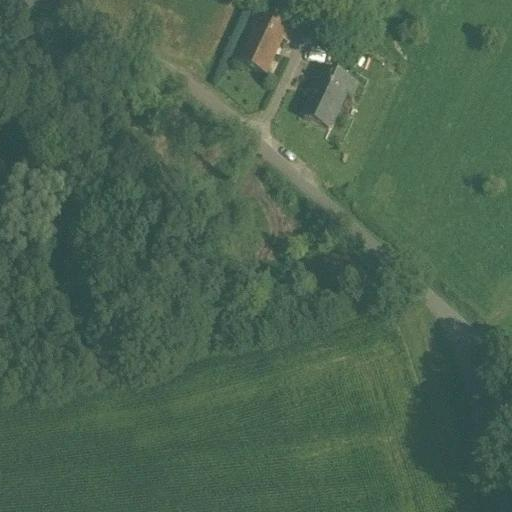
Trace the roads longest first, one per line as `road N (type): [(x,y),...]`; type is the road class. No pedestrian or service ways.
road 1 (unclassified): [(67,0),(160,42),(277,126),(410,263),(511,509)]
road 2 (unknown): [(305,154),(357,0)]
